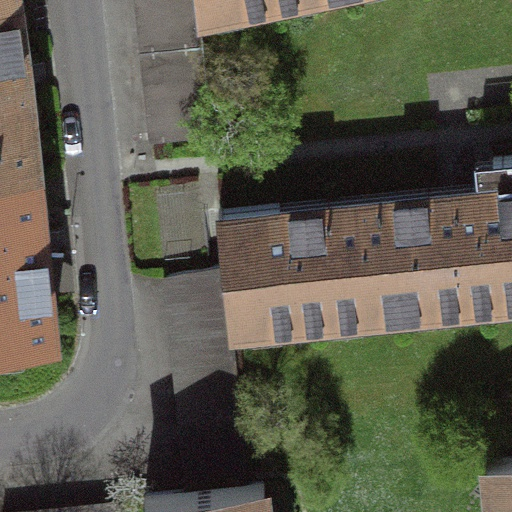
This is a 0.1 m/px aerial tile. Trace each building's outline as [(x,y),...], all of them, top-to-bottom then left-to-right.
[(15,0),(14,0),(0,2),(0,178),(36,175),(26,89),(25,78),(15,0)] [(138,0),(153,139),(211,133),(199,20),(200,20),(200,23),(204,22),(310,0),(138,0)] [(222,207),(219,207),(225,262),(167,274),(182,419),(240,413),(231,332),(233,332),(233,333),(236,333),(511,305),(511,153),(498,155),(493,155),(480,157),(483,181),(279,203),(222,209),(222,207)] [(36,175),(0,178),(0,344),(52,339),(43,242),(36,175)] [(246,473),(240,413),(182,419),(185,449),(188,479),(246,473)] [(511,511),(511,455),(487,458),(492,511),(511,511)] [(146,493),(147,511),(267,511),(265,481),(146,493)] [(63,508),(25,511),(121,511),(120,503),(63,508)]
